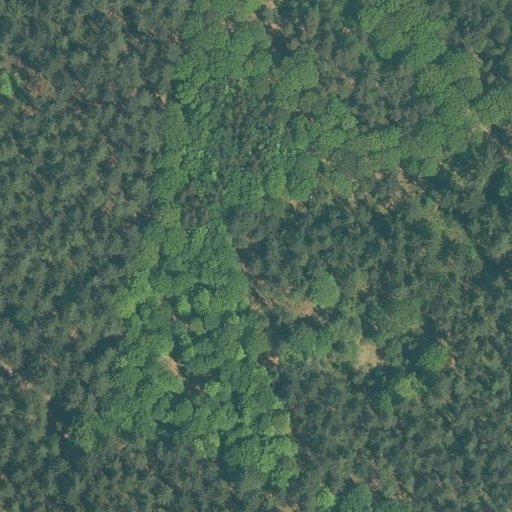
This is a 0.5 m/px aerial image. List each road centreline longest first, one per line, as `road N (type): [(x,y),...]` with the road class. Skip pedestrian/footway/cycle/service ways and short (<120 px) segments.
road 1 (track): [(184,0),(101,427)]
road 2 (track): [(101,427),(371,511)]
road 3 (track): [(511,165),(367,0)]
road 4 (track): [(101,427),(0,362)]
